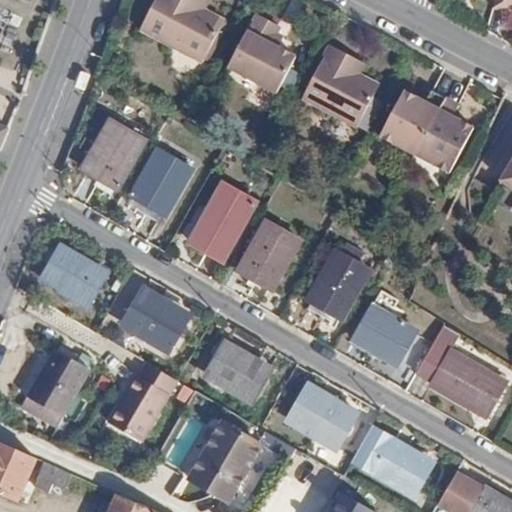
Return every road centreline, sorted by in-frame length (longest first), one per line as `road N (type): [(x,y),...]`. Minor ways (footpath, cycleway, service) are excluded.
road 1 (residential): [(21,181),(511,474)]
road 2 (unknown): [(0,417),(200,511)]
road 3 (tertiary): [(90,0),(21,181)]
road 4 (residential): [(511,68),(404,10)]
